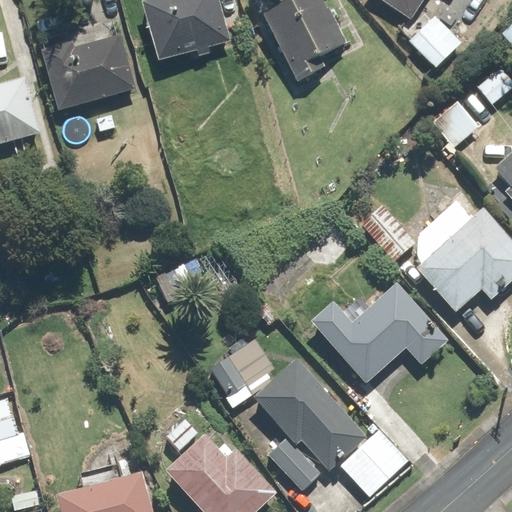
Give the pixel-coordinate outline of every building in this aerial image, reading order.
[(220,0),(163,0),(144,5),(161,63),(233,43),(220,0)] [(323,0),(305,0),(267,19),(299,83),(326,70),(320,58),(346,46),(323,0)] [(379,0),(413,21),(426,0),(379,0)] [(437,19),(411,44),(437,69),(462,44),(437,19)] [(511,45),(511,27),(503,35),(511,45)] [(43,52),(60,112),(138,91),(123,37),(76,50),(74,43),(43,52)] [(479,89),(493,106),(511,90),(511,83),(502,71),(479,89)] [(0,146),(43,135),(27,79),(0,86),(0,146)] [(479,129),(459,105),(435,125),(455,149),(479,129)] [(115,109),(92,114),(97,134),(120,129),(115,109)] [(511,191),(507,196),(511,200),(511,159),(497,173),(511,189),(511,191)] [(424,266),(419,271),(458,314),(483,291),(493,302),(511,284),(511,240),(486,211),(474,222),(458,204),(408,248),(424,266)] [(415,241),(384,207),(366,224),(396,257),(415,241)] [(335,216),(302,244),(327,274),(360,245),(335,216)] [(199,254),(181,260),(190,284),(208,277),(199,254)] [(450,343),(435,326),(399,286),(372,309),(354,325),(336,305),(313,325),(331,345),(367,386),(408,350),(423,367),(450,343)] [(247,386),(230,360),(212,371),(230,398),(247,386)] [(368,439),(298,362),(256,400),(299,447),(303,443),(331,473),(368,439)] [(0,400),(0,467),(32,457),(25,434),(20,435),(8,398),(0,400)] [(200,438),(187,420),(165,437),(178,455),(200,438)] [(207,438),(168,474),(203,511),(260,511),(278,495),(237,451),(228,460),(207,438)] [(288,440),(270,456),(303,492),(321,476),(288,440)] [(153,511),(144,476),(58,498),(62,511),(153,511)] [(40,491),(11,498),(14,511),(26,511),(44,508),(40,491)]
